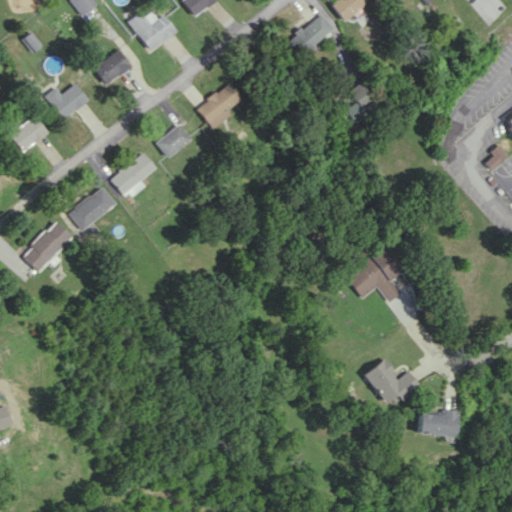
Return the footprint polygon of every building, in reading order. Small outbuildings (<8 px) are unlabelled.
[(94,4),(91,0),(69,0),(78,14),(94,4)] [(178,0),(189,15),(210,0),(178,0)] [(365,0),(331,0),(327,3),(339,19),(365,0)] [(172,31),(159,13),(153,18),(146,8),(126,21),(145,49),(172,31)] [(330,27),(317,12),(283,40),(296,55),(330,27)] [(31,51),(38,45),(28,32),(21,38),(31,51)] [(95,58),(88,63),(101,83),(127,66),(116,48),(97,61),(95,58)] [(353,101),(342,109),(351,122),(381,102),(364,78),(346,90),(353,101)] [(210,128),(226,113),(223,109),(238,96),(223,80),(192,109),(210,128)] [(40,94),(59,118),(84,99),(71,82),(58,93),(52,86),(40,94)] [(511,133),(511,112),(502,120),(511,133)] [(17,150),(44,134),(33,116),(6,132),(17,150)] [(161,156),(187,141),(177,124),(152,139),(161,156)] [(480,160),(488,169),(503,156),(496,147),(480,160)] [(141,185),(136,179),(152,167),(141,152),(107,176),(123,198),(141,185)] [(112,202),(98,185),(64,213),(78,230),(112,202)] [(69,237),(50,220),(17,255),(35,271),(44,261),(45,262),(69,237)] [(342,276),(357,297),(373,285),(385,301),(398,292),(388,278),(400,269),(382,246),(342,276)] [(358,374),(384,407),(414,384),(402,369),(394,376),(380,357),(358,374)] [(0,429),(8,428),(2,404),(0,404),(0,429)] [(413,432),(453,436),(455,410),(440,408),(440,414),(416,411),(413,432)]
